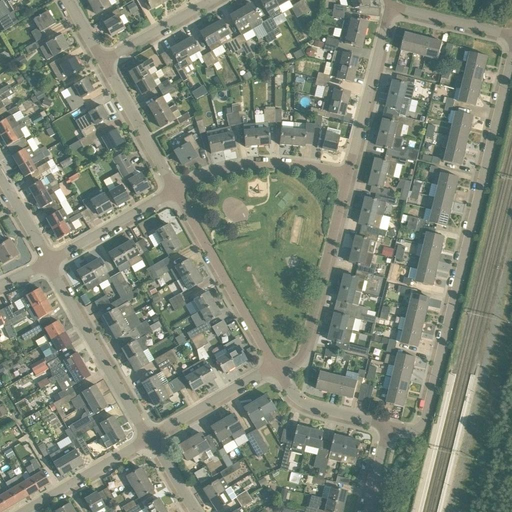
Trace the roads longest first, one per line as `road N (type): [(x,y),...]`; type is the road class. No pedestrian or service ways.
road 1 (residential): [(387,426),(412,430),(424,423),(511,62)]
road 2 (residential): [(275,373),(305,347),(347,177)]
road 3 (residential): [(151,443),(48,263)]
road 4 (residential): [(275,373),(174,192)]
road 5 (residential): [(174,192),(225,168),(256,164),(347,177)]
road 6 (residential): [(347,177),(393,14)]
road 7 (residential): [(174,192),(103,63)]
road 8 (residential): [(48,263),(174,192)]
road 9 (residential): [(151,443),(275,373)]
road 10 (residential): [(30,511),(151,443)]
road 11 (residential): [(103,63),(216,0)]
road 12 (residential): [(387,426),(303,404),(275,373)]
road 13 (residential): [(511,41),(393,14)]
